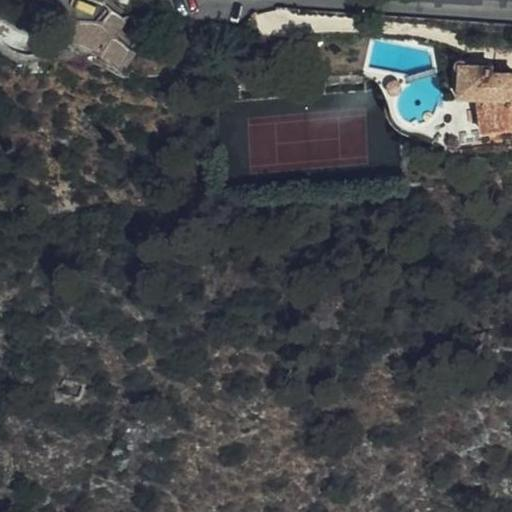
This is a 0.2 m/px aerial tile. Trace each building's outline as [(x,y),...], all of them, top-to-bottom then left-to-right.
[(330,30),(331,13),(264,8),(239,30),(294,34),(300,30),(301,27),(330,30)] [(75,24),(69,18),(53,27),(56,32),(49,34),(54,49),(85,44),(103,51),(117,58),(115,63),(122,67),(124,63),(129,65),(137,47),(128,41),(134,16),(122,17),(115,11),(107,22),(75,24)] [(391,17),(368,15),(368,30),(391,31),(391,17)] [(406,32),(406,18),(391,17),(391,31),(406,32)] [(492,67),(462,64),(460,94),(477,95),(483,126),(501,124),(511,124),(511,73),(491,72),(492,67)]
